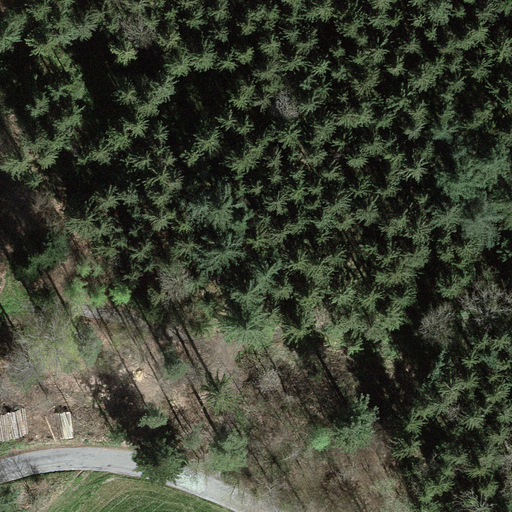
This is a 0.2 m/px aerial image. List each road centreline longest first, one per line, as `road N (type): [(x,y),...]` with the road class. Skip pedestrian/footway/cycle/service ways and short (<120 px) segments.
road 1 (track): [(121,462),(208,392),(340,341),(479,309),(511,311)]
road 2 (unclassified): [(258,511),(121,462),(49,458),(0,467)]
